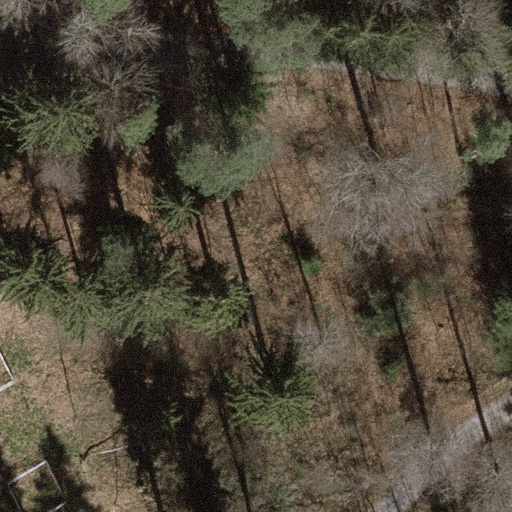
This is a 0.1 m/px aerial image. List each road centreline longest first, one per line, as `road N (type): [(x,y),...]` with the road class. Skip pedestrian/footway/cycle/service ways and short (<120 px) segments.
road 1 (track): [(0,71),(139,52),(257,52),(511,88)]
road 2 (track): [(396,511),(511,408)]
